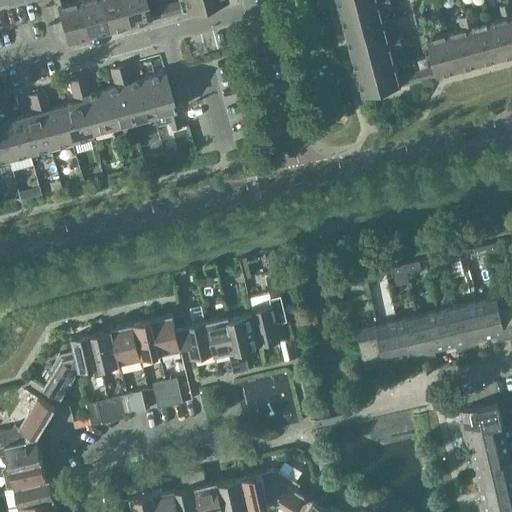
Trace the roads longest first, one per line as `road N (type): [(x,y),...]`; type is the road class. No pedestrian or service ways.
road 1 (tertiary): [(0,249),(306,178)]
road 2 (residential): [(55,49),(70,60),(255,9)]
road 3 (tertiary): [(306,178),(511,133)]
road 4 (residential): [(306,178),(255,9)]
road 5 (residential): [(92,511),(85,481),(113,450),(196,426)]
